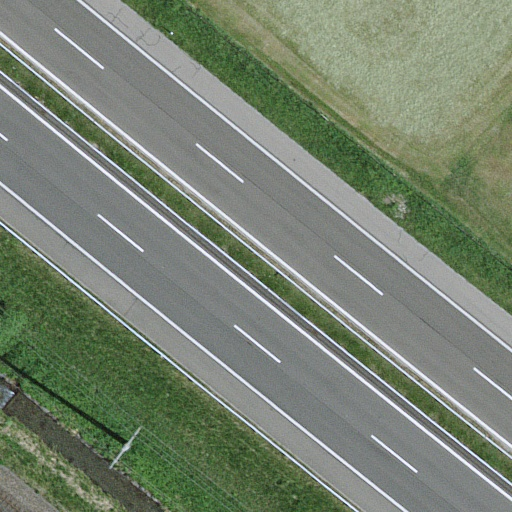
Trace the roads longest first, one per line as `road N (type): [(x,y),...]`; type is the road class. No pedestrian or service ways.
road 1 (motorway): [(511,398),(20,0)]
road 2 (motorway): [(0,137),(467,511)]
